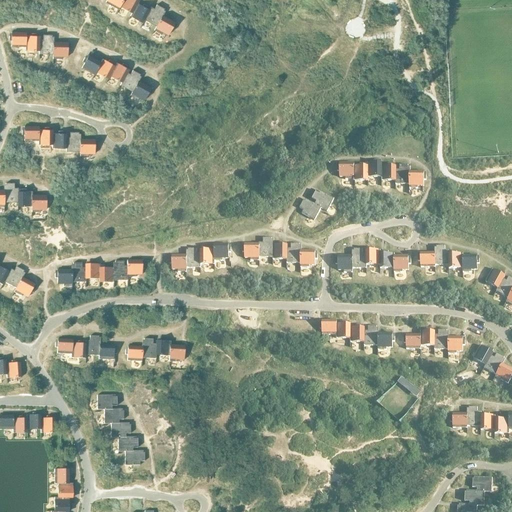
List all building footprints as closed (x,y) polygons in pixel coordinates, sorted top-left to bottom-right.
[(118,9),(120,6),(123,0),(107,0),(106,2),(118,9)] [(123,0),(120,6),(132,13),(138,3),(139,0),(123,0)] [(132,13),(130,16),(143,23),(145,20),(144,20),(150,10),(149,10),(151,7),(149,10),(146,8),(148,6),(144,4),(142,6),(138,4),(140,0),(139,0),(138,3),(132,13)] [(145,20),(143,23),(145,20),(156,26),(154,30),(156,26),(157,26),(163,15),(162,13),(164,9),(157,5),(155,9),(151,7),(149,10),(150,10),(144,20),(145,20)] [(163,16),(163,15),(157,26),(156,26),(154,30),(162,34),(163,32),(168,35),(171,29),(173,31),(175,27),(173,25),(175,22),(163,16)] [(26,36),(26,32),(12,32),(12,36),(9,36),(9,40),(12,40),(11,46),(26,47),(26,36)] [(26,47),(25,50),(39,51),(40,51),(40,40),(41,39),(41,36),(36,36),(36,34),(32,34),(32,36),(26,36),(26,47)] [(54,42),(52,40),(52,35),(44,35),(43,39),(41,39),(40,40),(40,51),(39,51),(39,54),(53,54),(53,59),(53,54),(54,42)] [(54,42),(53,54),(53,59),(62,59),(62,57),(67,57),(68,50),(70,50),(70,46),(68,46),(68,42),(54,42)] [(94,75),(96,72),(101,62),(89,55),(87,59),(85,57),(82,61),(84,63),(82,67),(94,75)] [(96,72),(108,79),(110,76),(110,75),(115,66),(112,64),(113,62),(109,60),(108,62),(103,59),(101,62),(96,72)] [(110,76),(108,79),(109,79),(110,75),(122,82),(127,73),(128,73),(130,70),(126,68),(127,66),(123,63),(122,66),(117,63),(115,66),(110,75),(110,76)] [(120,85),(132,92),(133,92),(139,81),(138,79),(140,74),(133,70),(131,74),(128,73),(127,73),(122,82),(120,85)] [(133,92),(132,92),(130,95),(138,99),(139,98),(143,100),(147,95),(149,96),(151,92),(149,91),(151,88),(139,81),(133,92)] [(39,130),(39,126),(24,126),(24,130),(22,130),(22,134),(24,134),(24,140),(38,141),(38,144),(38,141),(39,141),(39,130)] [(38,141),(38,144),(52,144),(53,144),(53,133),(53,130),(49,130),(49,127),(45,127),(44,130),(39,130),(39,141),(38,141)] [(58,133),(53,133),(53,144),(52,144),(52,148),(66,148),(66,151),(66,148),(67,137),(67,133),(63,133),(63,131),(58,131),(58,133)] [(80,156),(80,152),(81,139),(79,137),(79,132),(70,132),(70,137),(67,137),(66,148),(66,151),(80,152),(80,156)] [(81,139),(80,152),(80,156),(89,156),(89,154),(95,154),(95,147),(97,147),(97,143),(95,143),(95,139),(81,139)] [(367,163),(367,166),(368,166),(368,177),(381,177),(381,166),(382,166),(382,163),(378,163),(378,160),(373,160),(373,163),(367,163)] [(354,166),(354,163),(339,163),(339,167),(337,167),(337,171),(339,171),(339,178),(345,178),(345,180),(353,180),(353,181),(353,180),(354,180),(354,166)] [(353,180),(353,181),(368,181),(368,177),(368,166),(367,166),(367,167),(364,167),(364,164),(359,164),(359,167),(354,167),(354,166),(354,180),(353,180)] [(396,170),(396,166),(392,166),(392,164),(387,164),(387,166),(382,166),(381,166),(381,177),(381,181),(395,181),(395,170),(396,170)] [(396,166),(396,170),(395,170),(395,181),(395,184),(409,184),(409,172),(407,170),(408,165),(399,165),(399,170),(396,170),(396,166)] [(423,187),(423,172),(409,172),(409,184),(409,188),(418,189),(418,187),(423,187)] [(6,189),(4,190),(4,202),(5,202),(18,202),(18,191),(19,191),(19,188),(15,188),(15,183),(6,183),(6,189)] [(18,202),(18,206),(32,206),(32,212),(32,206),(32,195),(32,192),(26,192),(26,189),(22,189),(22,191),(19,191),(18,191),(18,202)] [(310,202),(314,204),(314,205),(321,208),(327,211),(334,199),(323,193),(320,194),(316,191),(312,199),(316,201),(314,204),(310,202)] [(32,206),(32,212),(41,212),(41,210),(46,210),(47,203),(49,203),(49,199),(47,199),(46,195),(32,195),(32,206)] [(314,204),(310,202),(308,203),(303,200),(299,208),(303,210),(302,214),(314,220),(321,208),(314,205),(314,204)] [(259,244),(259,257),(272,258),(273,258),(273,245),(271,243),(271,238),(263,238),(263,243),(259,243),(259,244)] [(273,258),(272,258),(272,260),(286,260),(287,260),(287,249),(287,245),(283,245),(283,243),(279,243),(279,245),(273,245),(273,258)] [(228,244),(214,244),(214,250),(214,261),(222,261),(222,259),(228,259),(228,253),(231,253),(231,248),(228,248),(228,244)] [(259,258),(259,257),(259,244),(245,244),(245,248),(242,248),(242,252),(245,252),(245,259),(250,259),(250,261),(259,261),(259,258)] [(287,260),(286,260),(286,263),(300,263),(300,264),(301,251),(299,249),(299,244),(290,244),(290,249),(287,249),(287,260)] [(434,252),(434,253),(435,266),(448,265),(449,265),(448,254),(449,254),(448,250),(445,250),(445,246),(436,246),(436,251),(434,252)] [(200,254),(200,264),(214,264),(214,261),(214,250),(208,250),(208,248),(204,248),(204,250),(200,250),(200,254)] [(369,251),(366,251),(366,254),(366,265),(379,265),(380,265),(380,254),(380,251),(374,251),(374,248),(369,248),(369,251)] [(186,268),(200,268),(200,264),(200,254),(196,254),(196,249),(188,249),(188,254),(186,255),(186,256),(186,268)] [(366,254),(366,251),(365,251),(365,254),(362,254),(362,249),(353,249),(353,254),(352,256),(352,269),(366,268),(366,265),(366,254)] [(300,264),(300,268),(309,268),(309,266),(314,266),(314,260),(317,260),(317,255),(314,255),(314,251),(301,251),(300,264)] [(449,265),(448,265),(448,269),(462,268),(462,273),(462,268),(463,268),(462,256),(463,256),(463,255),(463,254),(456,254),(456,251),(452,251),(452,254),(449,254),(448,254),(449,265)] [(380,254),(380,265),(379,265),(379,268),(393,268),(394,273),(394,268),(394,256),(394,254),(388,254),(388,252),(383,252),(383,254),(380,254)] [(434,253),(434,252),(420,253),(420,257),(418,257),(418,262),(420,262),(421,268),(435,267),(435,266),(434,253)] [(186,256),(186,255),(172,255),(172,259),(169,259),(169,264),(172,264),(172,270),(178,270),(178,272),(186,272),(186,268),(186,256)] [(394,268),(394,273),(402,273),(402,271),(408,271),(408,264),(410,264),(410,260),(408,260),(407,255),(394,256),(394,268)] [(462,268),(462,273),(471,272),(471,271),(477,270),(477,263),(479,263),(479,259),(476,259),(476,255),(463,255),(463,256),(462,256),(463,268),(462,268)] [(352,273),(352,269),(352,256),(337,256),(337,260),(335,260),(335,265),(337,265),(338,271),(344,271),(344,273),(352,273)] [(127,266),(127,277),(136,277),(136,275),(142,275),(142,269),(144,269),(144,264),(142,264),(142,260),(127,260),(127,266)] [(115,266),(113,268),(113,280),(114,280),(127,280),(127,277),(127,266),(124,266),(124,261),(115,261),(115,266)] [(100,268),(100,264),(94,264),(94,262),(89,262),(89,264),(85,264),(85,267),(85,268),(86,268),(86,279),(99,279),(99,268),(100,268)] [(72,270),(72,282),(86,282),(86,279),(86,268),(85,268),(85,267),(82,267),(82,263),(73,263),(73,268),(71,269),(71,270),(72,270)] [(114,282),(114,280),(113,280),(113,268),(108,268),(108,265),(103,265),(103,268),(100,268),(99,268),(99,279),(99,282),(114,282)] [(2,268),(0,267),(0,283),(3,285),(4,282),(9,272),(6,271),(7,268),(3,266),(2,268)] [(4,282),(3,285),(5,282),(16,288),(14,292),(16,288),(16,289),(22,278),(22,275),(24,271),(16,267),(14,271),(11,269),(9,272),(4,282)] [(71,270),(71,269),(57,269),(57,274),(55,274),(55,278),(57,278),(57,285),(63,284),(63,286),(72,286),(72,282),(72,270),(71,270)] [(498,289),(497,289),(498,289),(503,279),(505,276),(501,274),(503,272),(499,270),(497,272),(492,269),(485,281),(498,289)] [(498,289),(497,289),(496,291),(508,298),(506,302),(508,298),(508,299),(511,291),(511,278),(508,277),(506,281),(503,279),(498,289)] [(22,278),(16,289),(16,288),(14,292),(22,296),(23,294),(28,297),(31,292),(33,293),(35,289),(33,287),(35,284),(22,278)] [(350,342),(350,339),(350,328),(351,328),(351,324),(346,324),(346,322),(342,322),(342,324),(337,324),(337,320),(322,320),(322,325),(319,325),(319,329),(322,329),(322,335),(336,335),(336,339),(350,339),(350,342)] [(356,328),(351,328),(350,328),(350,339),(350,342),(364,342),(364,331),(365,331),(365,328),(360,328),(360,325),(356,325),(356,328)] [(364,342),(364,346),(377,346),(378,350),(378,346),(378,333),(376,331),(376,326),(368,326),(367,331),(365,331),(364,331),(364,342)] [(420,335),(420,346),(434,346),(434,335),(435,335),(435,331),(431,331),(431,329),(426,329),(426,331),(420,331),(420,335)] [(434,346),(434,350),(448,350),(448,337),(446,335),(446,330),(438,330),(438,335),(435,335),(434,335),(434,346)] [(378,346),(378,350),(386,350),(386,348),(392,348),(392,338),(389,338),(389,333),(378,333),(378,346)] [(420,346),(420,335),(406,335),(406,339),(404,339),(404,343),(406,343),(406,349),(420,349),(420,346)] [(90,341),(86,340),(85,355),(86,355),(99,356),(99,359),(99,356),(100,345),(100,344),(100,343),(98,341),(99,336),(90,336),(90,341)] [(460,337),(448,337),(448,350),(448,354),(456,354),(456,352),(462,352),(462,342),(460,342),(460,337)] [(142,345),(142,347),(142,358),(156,359),(156,355),(156,344),(156,341),(156,344),(153,344),(153,339),(144,338),(144,343),(142,345)] [(160,341),(156,341),(156,344),(156,355),(156,359),(156,356),(169,356),(169,361),(169,356),(170,356),(170,345),(171,345),(171,341),(164,341),(165,339),(160,338),(160,341)] [(72,354),(72,340),(58,339),(58,343),(55,343),(55,347),(58,347),(57,353),(71,354),(72,354)] [(72,354),(71,354),(71,357),(85,358),(86,355),(85,355),(86,340),(86,344),(82,344),(82,341),(78,341),(78,343),(72,343),(72,340),(72,354)] [(169,356),(169,361),(177,362),(177,360),(184,361),(184,350),(182,350),(182,345),(171,344),(171,341),(171,345),(170,345),(170,356),(169,356)] [(114,345),(100,344),(100,345),(99,356),(99,359),(113,360),(114,354),(116,354),(116,349),(114,349),(114,345)] [(142,361),(142,358),(142,347),(128,346),(128,350),(125,350),(125,355),(127,355),(127,361),(142,361)] [(485,365),(486,365),(491,356),(493,353),(489,351),(491,349),(487,347),(485,349),(480,346),(473,358),(485,365)] [(493,353),(491,356),(486,365),(485,365),(484,368),(496,375),(502,364),(503,364),(502,362),(504,358),(496,354),(494,358),(491,356),(493,353)] [(12,363),(7,363),(7,364),(6,364),(7,375),(7,378),(22,377),(21,363),(16,363),(16,361),(12,361),(12,363)] [(511,370),(511,369),(503,364),(502,364),(496,375),(495,377),(508,384),(511,376),(511,374),(511,370)] [(416,396),(420,391),(401,377),(398,382),(416,396)] [(97,410),(104,410),(104,409),(112,409),(112,406),(117,406),(116,397),(112,397),(110,395),(97,395),(97,410)] [(480,430),(480,427),(481,427),(480,416),(481,416),(481,415),(481,412),(477,412),(477,407),(469,407),(468,412),(467,413),(467,414),(467,426),(480,427),(480,430)] [(111,424),(111,429),(111,423),(119,423),(124,423),(123,423),(119,423),(119,420),(123,420),(123,411),(118,411),(117,409),(112,409),(104,409),(104,410),(104,424),(111,424)] [(27,430),(27,429),(41,429),(41,430),(41,418),(42,418),(42,415),(37,415),(37,412),(33,412),(33,415),(27,415),(27,419),(27,430)] [(467,428),(467,426),(467,414),(467,413),(466,413),(452,413),(452,418),(450,418),(450,422),(452,422),(452,428),(467,428)] [(494,430),(495,430),(495,419),(495,416),(489,416),(489,413),(484,413),(484,416),(481,415),(481,416),(480,416),(481,427),(480,427),(480,430),(494,430)] [(509,434),(509,430),(508,430),(509,419),(508,419),(508,413),(508,419),(503,419),(503,417),(498,417),(498,419),(495,419),(495,416),(495,419),(495,430),(494,430),(494,433),(509,434)] [(13,419),(13,415),(0,414),(0,429),(13,430),(13,419)] [(27,433),(27,430),(27,419),(27,415),(27,419),(23,419),(23,416),(19,416),(19,419),(13,419),(13,430),(13,433),(27,433)] [(41,430),(41,433),(55,433),(55,418),(51,418),(51,416),(47,416),(47,418),(42,418),(41,418),(41,430)] [(111,438),(118,438),(118,437),(126,437),(131,437),(130,437),(126,437),(126,433),(130,433),(130,425),(125,425),(124,423),(119,423),(111,423),(111,429),(111,438)] [(133,451),(138,451),(133,451),(133,447),(137,447),(137,439),(132,439),(131,437),(126,437),(118,437),(118,438),(118,451),(125,451),(125,456),(125,451),(133,451)] [(125,456),(125,465),(140,465),(140,461),(144,461),(144,452),(139,452),(138,451),(133,451),(125,451),(125,456)] [(69,484),(69,483),(69,469),(65,469),(65,467),(60,467),(60,469),(57,469),(57,470),(54,470),(54,484),(58,484),(69,484)] [(484,492),(491,493),(492,478),(479,478),(477,479),(472,479),(472,488),(476,488),(476,491),(472,491),(471,491),(477,491),(477,492),(484,492)] [(72,483),(69,483),(69,484),(58,484),(58,497),(58,498),(69,498),(72,498),(72,494),(75,494),(75,490),(72,490),(72,483)] [(469,505),(476,506),(483,506),(484,492),(477,492),(477,491),(471,491),(470,493),(465,493),(464,501),(469,502),(469,505),(467,505),(469,505)] [(69,498),(58,498),(58,497),(54,497),(54,511),(51,511),(54,511),(65,511),(68,511),(69,508),(71,508),(71,504),(69,504),(69,498)]
